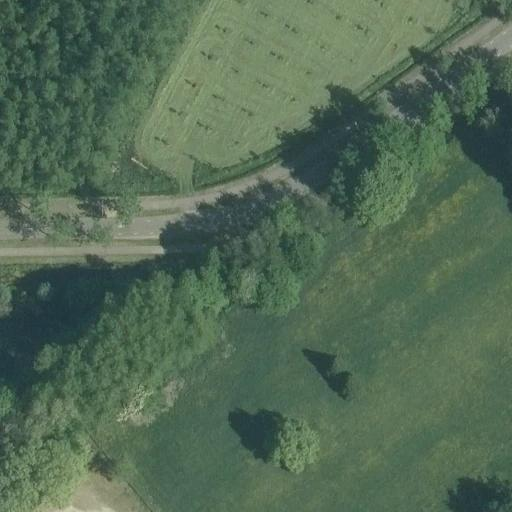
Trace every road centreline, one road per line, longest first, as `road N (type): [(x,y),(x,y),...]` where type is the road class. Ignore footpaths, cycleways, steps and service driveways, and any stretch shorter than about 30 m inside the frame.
road 1 (unclassified): [(0,232),(183,230),(227,221),(307,181),(511,34)]
road 2 (track): [(0,450),(182,309),(226,264),(231,247)]
